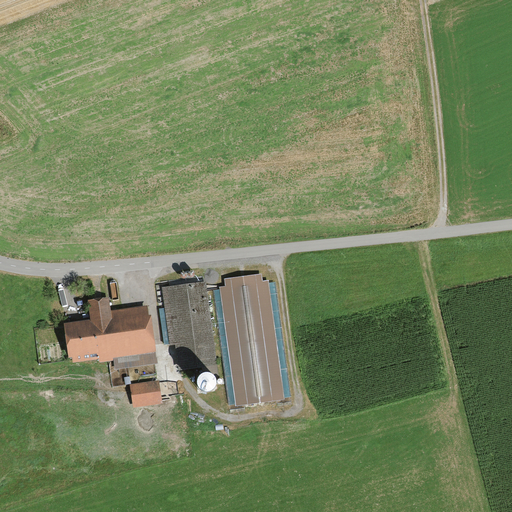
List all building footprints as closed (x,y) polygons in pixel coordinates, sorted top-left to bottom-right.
[(229,287),(224,288),(240,407),(286,400),(269,281),(265,281),(262,276),(228,281),(229,287)] [(207,282),(164,289),(171,343),(177,344),(182,369),(200,369),(202,374),(205,373),(208,373),(210,373),(213,374),(222,373),(207,282)] [(88,301),(92,322),(98,336),(100,360),(99,364),(113,362),(113,358),(158,352),(152,316),(149,317),(147,305),(121,310),(112,311),(110,298),(88,301)] [(79,324),(65,326),(71,364),(100,360),(98,336),(92,322),(79,324)] [(207,394),(211,393),(214,392),(216,389),(218,386),(218,382),(217,379),(215,376),(213,374),(210,373),(208,373),(205,373),(202,374),(200,376),(198,379),(197,382),(197,386),(198,389),(201,391),(204,393),(207,394)] [(159,382),(131,386),(134,407),(162,403),(159,382)]
